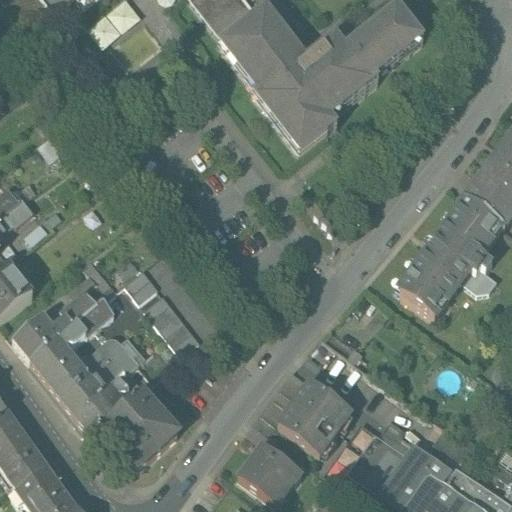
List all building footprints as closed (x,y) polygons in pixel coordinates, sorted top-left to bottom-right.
[(0,0),(0,24),(13,41),(35,44),(36,36),(53,23),(38,4),(42,0),(0,0)] [(67,0),(78,14),(96,0),(183,0),(220,47),(217,50),(254,97),(251,100),(298,161),(336,131),(330,124),(378,86),(375,83),(422,47),(396,13),(343,53),(334,41),(304,65),(263,13),(254,20),(239,0),(67,0)] [(64,47),(79,67),(136,22),(122,3),(64,47)] [(139,27),(114,47),(133,71),(158,52),(139,27)] [(510,151),(493,172),(489,169),(466,199),(462,205),(466,208),(501,235),(502,235),(506,230),(511,222),(511,140),(506,149),(510,151)] [(10,200),(0,207),(0,222),(18,209),(10,200)] [(0,222),(0,274),(5,271),(0,264),(0,240),(12,231),(13,233),(31,219),(21,206),(18,209),(0,222)] [(501,235),(466,208),(461,216),(458,214),(449,225),(450,226),(445,233),(444,232),(437,242),(436,241),(421,260),(422,261),(414,271),(416,272),(411,279),(410,278),(401,290),(404,292),(398,300),(433,326),(448,305),(443,301),(454,285),(475,301),(487,299),(495,288),(484,280),(491,271),(478,262),(477,263),(473,260),(480,251),(486,255),(501,235)] [(116,296),(89,265),(82,272),(96,290),(107,303),(116,296)] [(0,326),(31,302),(6,271),(5,271),(0,274),(0,326)] [(142,274),(123,289),(138,307),(157,292),(142,274)] [(96,290),(75,307),(71,302),(65,308),(68,312),(59,320),(60,322),(53,328),(57,332),(52,336),(41,324),(11,349),(28,370),(69,335),(101,307),(107,303),(96,290)] [(198,345),(162,299),(143,314),(179,361),(198,345)] [(101,307),(69,335),(78,346),(79,347),(112,321),(101,307)] [(109,345),(105,346),(84,364),(85,375),(84,381),(62,355),(66,352),(69,353),(78,346),(69,335),(28,370),(74,428),(117,388),(127,379),(128,379),(144,366),(126,344),(119,350),(116,347),(113,345),(109,345)] [(128,379),(127,379),(117,388),(126,398),(136,389),(128,379)] [(117,388),(74,428),(84,440),(96,430),(100,435),(124,413),(115,403),(122,401),(126,398),(117,388)] [(350,420),(308,389),(277,430),(319,462),(350,420)] [(124,413),(100,435),(113,449),(118,444),(123,449),(118,454),(136,476),(176,441),(140,399),(124,413)] [(0,411),(0,473),(17,497),(46,476),(0,411)] [(458,470),(471,456),(443,434),(431,450),(458,470)] [(282,467),(261,452),(237,483),(275,511),(292,489),(293,490),(301,480),(283,467),(282,467)] [(413,452),(377,503),(389,511),(404,511),(428,480),(427,480),(436,469),(413,452)] [(511,511),(511,481),(493,467),(489,473),(496,479),(494,482),(510,493),(506,498),(507,499),(502,507),(509,511),(511,511)] [(470,511),(441,490),(450,479),(436,469),(427,480),(428,480),(404,511),(389,511),(377,503),(371,511),(470,511)] [(509,511),(502,507),(455,474),(450,479),(441,490),(470,511),(509,511)] [(17,497),(15,498),(24,511),(71,511),(46,476),(17,497)]
